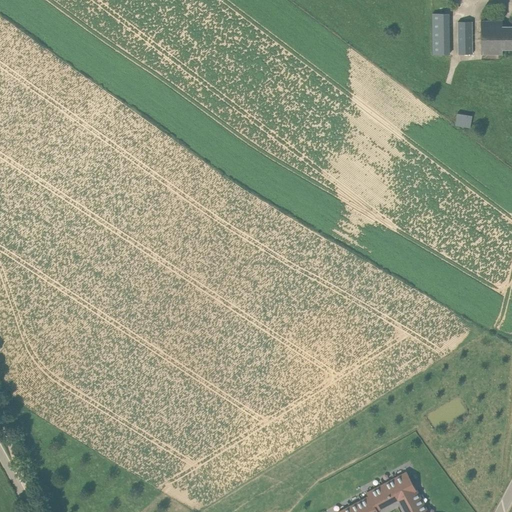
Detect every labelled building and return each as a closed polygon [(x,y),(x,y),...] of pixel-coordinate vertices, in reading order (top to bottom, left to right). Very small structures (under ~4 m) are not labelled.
[(434,53),(451,53),(450,11),(433,11),(434,53)] [(472,21),(458,22),(458,54),(472,54),(472,21)] [(511,26),(502,27),(502,21),(480,21),(481,54),(502,54),(502,49),(511,48),(511,26)] [(458,111),(456,124),(471,126),(473,114),(458,111)] [(400,501),(405,511),(427,511),(417,492),(415,489),(406,473),(367,493),(369,497),(340,511),(377,511),(377,510),(398,498),(400,501)]
